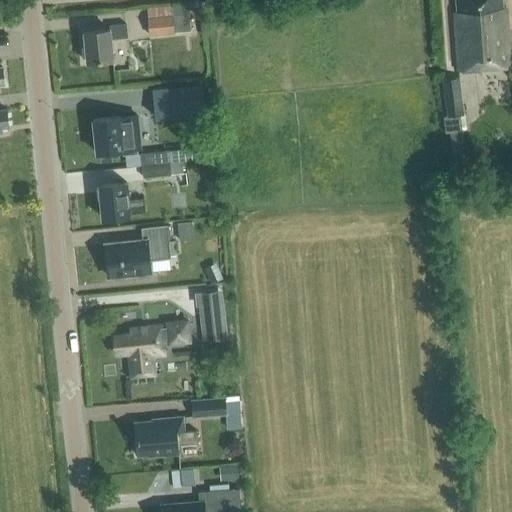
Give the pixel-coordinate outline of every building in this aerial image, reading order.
[(456,73),(509,71),(506,12),(501,12),(500,0),(457,0),(458,14),(454,14),(456,73)] [(147,19),(149,36),(191,32),(188,8),(171,10),(172,16),(147,19)] [(110,40),(126,38),(124,25),(108,27),(108,31),(84,33),(86,63),(89,63),(89,67),(99,66),(98,62),(112,60),(110,40)] [(467,154),(462,117),(458,82),(442,84),(447,119),(443,119),(445,133),(450,132),(453,156),(467,154)] [(202,88),(153,92),(155,118),(204,113),(202,88)] [(0,132),(1,133),(0,127),(8,127),(6,108),(0,108),(0,132)] [(140,153),(138,132),(136,116),(92,120),(95,154),(123,151),(123,154),(140,153)] [(202,148),(192,149),(193,161),(203,160),(202,148)] [(140,155),(141,166),(170,163),(168,152),(140,155)] [(182,162),(170,163),(141,166),(143,179),(171,176),(171,174),(183,172),(182,162)] [(129,214),(145,213),(143,199),(127,200),(126,182),(98,185),(102,219),(129,217),(129,214)] [(178,223),(179,240),(193,239),(191,222),(178,223)] [(149,261),(169,259),(166,227),(143,229),(144,241),(105,245),(108,276),(151,272),(149,261)] [(175,241),(167,242),(169,257),(176,256),(175,241)] [(224,277),(217,263),(206,268),(214,282),(224,277)] [(201,343),(225,340),(221,292),(196,295),(201,343)] [(157,372),(152,373),(151,356),(162,355),(161,340),(165,340),(165,344),(188,342),(186,319),(163,321),(164,326),(160,327),(160,325),(128,328),(129,333),(112,335),(114,354),(127,353),(129,375),(124,376),(124,377),(157,374),(157,372)] [(222,386),(203,388),(203,398),(223,396),(222,386)] [(190,401),(191,417),(225,414),(224,398),(190,401)] [(159,420),(133,423),(135,441),(133,441),(134,452),(136,452),(136,456),(148,455),(148,457),(178,454),(177,445),(196,444),(195,431),(183,432),(181,417),(159,419),(159,420)] [(237,480),(236,466),(220,467),(221,481),(237,480)] [(194,485),(192,469),(180,470),(181,486),(194,485)] [(221,511),(222,508),(241,507),(239,490),(197,492),(198,504),(160,507),(159,511),(221,511)]
